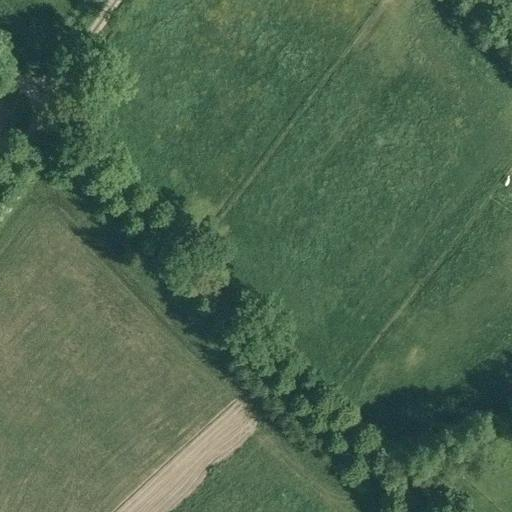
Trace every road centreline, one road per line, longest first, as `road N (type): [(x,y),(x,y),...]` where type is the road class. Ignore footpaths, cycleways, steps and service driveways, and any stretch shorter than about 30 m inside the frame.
road 1 (track): [(421,511),(41,107)]
road 2 (track): [(41,107),(111,0)]
